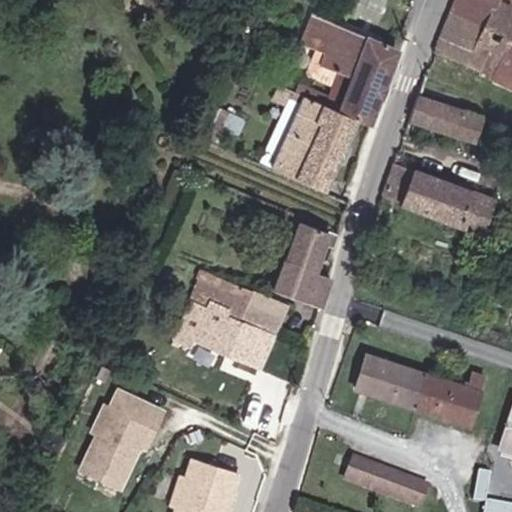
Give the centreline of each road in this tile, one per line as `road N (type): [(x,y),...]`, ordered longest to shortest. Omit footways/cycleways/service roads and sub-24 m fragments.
road 1 (residential): [(440,0),(373,170),(274,511)]
road 2 (unknown): [(339,299),(511,362)]
